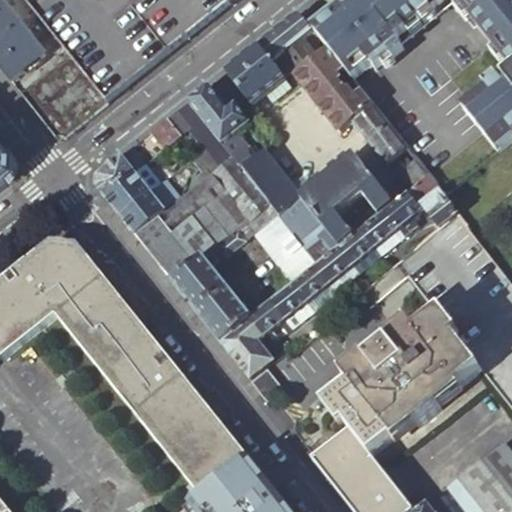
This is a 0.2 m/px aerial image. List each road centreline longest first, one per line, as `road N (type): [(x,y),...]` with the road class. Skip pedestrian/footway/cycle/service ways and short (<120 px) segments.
road 1 (residential): [(56,177),(317,511)]
road 2 (residential): [(281,0),(56,177)]
